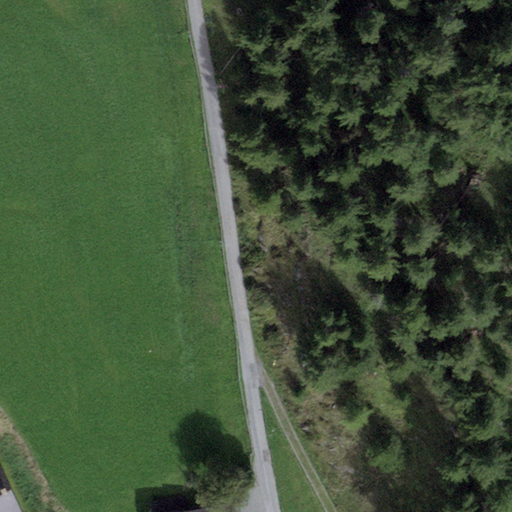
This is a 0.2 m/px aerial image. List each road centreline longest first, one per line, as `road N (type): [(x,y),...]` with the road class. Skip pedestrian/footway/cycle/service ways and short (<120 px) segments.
road 1 (residential): [(271,511),(201,0)]
road 2 (track): [(247,362),(259,371),(326,511)]
